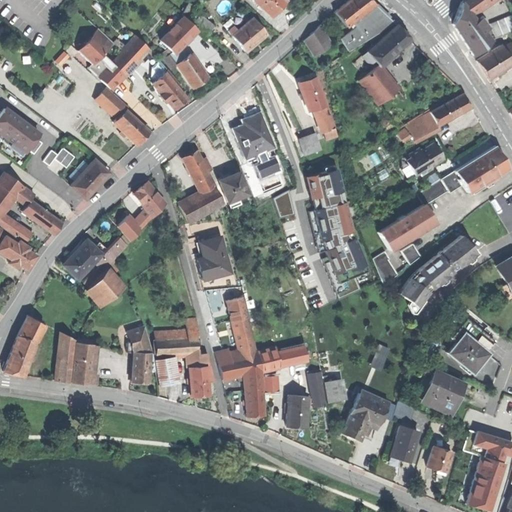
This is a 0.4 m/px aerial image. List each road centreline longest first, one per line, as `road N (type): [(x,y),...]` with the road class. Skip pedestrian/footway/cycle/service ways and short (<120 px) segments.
road 1 (residential): [(152,158),(224,423)]
road 2 (residential): [(0,341),(59,241),(152,158)]
road 3 (residential): [(253,68),(298,181),(329,295)]
road 4 (residential): [(446,511),(224,423)]
road 5 (residential): [(224,423),(0,379)]
road 6 (secondary): [(511,148),(425,24)]
road 7 (residential): [(152,158),(253,68)]
